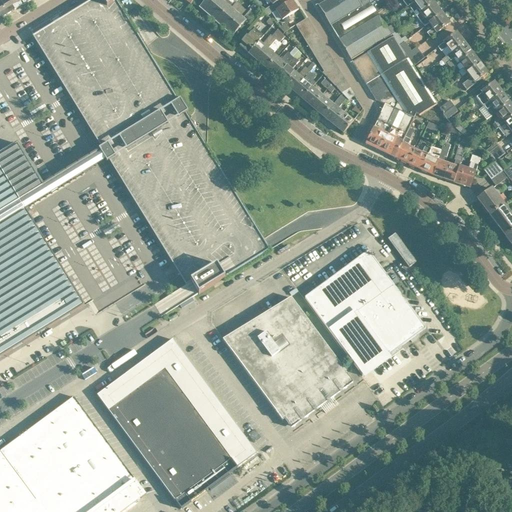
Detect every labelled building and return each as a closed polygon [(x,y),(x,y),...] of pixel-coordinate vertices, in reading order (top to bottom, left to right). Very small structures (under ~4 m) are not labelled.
[(0,0),(0,4),(6,15),(14,10),(7,0),(0,0)] [(18,0),(7,0),(14,10),(21,6),(18,0)] [(110,0),(92,0),(69,15),(67,16),(40,32),(38,33),(33,37),(101,148),(106,145),(107,146),(108,145),(110,150),(114,156),(114,158),(182,116),(185,114),(186,113),(188,112),(187,111),(188,110),(182,100),(181,101),(180,99),(178,100),(178,101),(122,11),(119,6),(116,0),(112,3),(112,2),(110,0)] [(206,0),(200,8),(232,36),(256,8),(253,6),(251,8),(249,6),(246,11),(236,2),(238,0),(206,0)] [(269,7),(262,12),(267,16),(272,13),(278,23),(298,10),(294,3),(292,1),(292,0),(291,1),(290,1),(283,6),(279,1),(272,5),(269,7)] [(362,7),(357,0),(327,0),(318,6),(330,26),(362,7)] [(384,0),(369,0),(368,1),(369,3),(370,3),(374,9),(385,0),(384,0)] [(385,0),(374,9),(377,14),(389,6),(385,0)] [(431,0),(430,0),(416,0),(409,6),(417,16),(433,3),(431,0)] [(370,3),(369,3),(362,7),(330,26),(339,40),(379,16),(377,14),(374,9),(370,3)] [(425,27),(429,24),(441,14),(433,3),(417,16),(425,27)] [(442,15),(441,14),(429,24),(433,29),(427,33),(430,38),(449,24),(446,20),(447,19),(443,14),(442,15)] [(379,16),(339,40),(352,62),(361,57),(393,38),(393,37),(392,35),(387,29),(379,16)] [(270,19),(266,23),(271,27),(273,25),(275,23),(270,19)] [(299,32),(310,25),(307,19),(306,19),(295,26),(299,32)] [(303,37),(314,30),(310,25),(299,32),(303,37)] [(387,29),(392,35),(396,32),(391,26),(387,29)] [(241,44),(239,46),(248,54),(259,42),(264,36),(254,28),(251,32),(241,44)] [(259,42),(248,54),(257,62),(281,33),(278,30),(272,37),(270,35),(262,44),(259,42)] [(306,43),(318,36),(314,30),(303,37),(306,43)] [(281,33),(257,62),(266,70),(277,57),(273,54),(281,44),(280,43),(285,37),(281,33)] [(459,38),(456,33),(438,48),(441,52),(447,48),(451,53),(464,43),(463,43),(465,42),(461,37),(459,38)] [(397,34),(393,37),(393,38),(399,46),(404,42),(407,40),(405,37),(401,40),(397,34)] [(310,49),(321,42),(318,36),(306,43),(310,49)] [(409,60),(399,46),(393,38),(361,57),(352,62),(366,86),(409,60)] [(313,55),(325,48),(321,42),(310,49),(313,55)] [(399,46),(409,60),(409,61),(420,53),(416,48),(411,52),(404,42),(399,46)] [(464,43),(451,53),(447,56),(450,61),(447,64),(451,69),(459,63),(471,53),(464,43)] [(266,70),(276,77),(298,51),(295,48),(290,54),(287,52),(281,60),(277,57),(266,70)] [(317,60),(328,53),(325,48),(313,55),(317,60)] [(298,51),(276,77),(284,85),(295,72),(292,70),(298,62),(297,60),(301,55),(298,51)] [(320,66),(332,59),(328,53),(317,60),(320,66)] [(424,58),(420,53),(409,61),(413,67),(424,58)] [(479,63),(471,53),(459,63),(466,73),(479,63)] [(320,66),(324,72),(335,65),(332,59),(320,66)] [(422,80),(413,67),(409,61),(409,60),(366,86),(376,100),(385,105),(414,119),(416,114),(420,116),(438,105),(430,94),(426,87),(422,80)] [(298,75),(295,72),(284,85),(293,92),(315,66),(312,63),(307,69),(305,67),(298,75)] [(480,64),(479,63),(466,73),(470,78),(461,85),(466,91),(481,79),(480,78),(487,74),(483,69),(485,68),(481,63),(480,64)] [(339,71),(335,65),(324,72),(322,73),(324,75),(327,78),(339,71)] [(327,78),(332,84),(343,77),(339,71),(327,78)] [(310,73),(293,92),(302,99),(312,87),(315,84),(312,81),(316,77),(313,75),(310,73)] [(346,83),(343,77),(332,84),(337,89),(346,83)] [(337,89),(342,94),(350,89),(346,83),(337,89)] [(494,83),(475,97),(483,107),(484,106),(501,93),(501,92),(502,91),(498,86),(497,87),(494,83)] [(322,95),(312,87),(302,99),(311,108),(322,95)] [(354,95),(350,89),(342,94),(347,99),(348,101),(354,95)] [(496,113),(509,103),(501,93),(484,106),(491,116),(496,113)] [(332,104),(322,95),(311,108),(322,117),(332,104)] [(332,104),(322,117),(323,117),(323,118),(324,118),(324,119),(328,122),(333,126),(343,113),(338,109),(345,100),(341,96),(341,95),(333,105),(332,104)] [(450,100),(440,108),(443,114),(454,106),(450,100)] [(500,118),(494,122),(498,127),(511,116),(511,107),(509,103),(496,113),(500,118)] [(414,119),(385,105),(366,145),(395,158),(410,126),(414,119)] [(443,114),(446,120),(458,111),(454,106),(443,114)] [(353,121),(343,113),(333,126),(343,134),(353,121)] [(189,119),(185,114),(182,116),(114,158),(109,161),(180,276),(186,285),(186,286),(191,282),(198,293),(198,294),(199,295),(223,279),(224,279),(225,278),(266,253),(270,251),(268,249),(263,240),(234,192),(203,143),(201,138),(192,124),(189,119)] [(511,116),(498,127),(506,137),(511,132),(511,116)] [(447,132),(458,135),(459,132),(450,125),(447,132)] [(410,126),(395,158),(407,164),(414,149),(407,146),(414,132),(413,131),(415,128),(410,126)] [(466,137),(469,134),(463,129),(460,133),(466,137)] [(469,134),(466,137),(473,142),(475,139),(469,134)] [(441,150),(432,176),(433,176),(442,180),(444,180),(449,164),(448,163),(444,162),(445,157),(447,158),(451,145),(443,143),(441,150)] [(449,164),(444,180),(454,183),(459,166),(464,150),(466,145),(460,143),(458,148),(454,160),(455,161),(454,165),(449,164)] [(491,156),(501,149),(496,143),(485,152),(491,156)] [(0,224),(25,209),(24,208),(23,208),(20,204),(19,202),(19,201),(43,186),(17,144),(0,154),(0,224)] [(414,149),(407,164),(408,165),(409,165),(415,168),(419,170),(429,148),(424,146),(421,152),(416,150),(414,149)] [(429,148),(419,170),(432,176),(441,150),(430,147),(429,148)] [(501,149),(491,156),(495,162),(505,154),(501,149)] [(459,166),(454,183),(470,189),(480,158),(473,156),(468,169),(459,166)] [(485,171),(492,180),(503,172),(503,171),(496,163),(485,171)] [(511,172),(508,167),(503,171),(503,172),(506,174),(508,177),(511,181),(511,179),(511,172)] [(503,172),(492,180),(496,186),(508,177),(506,174),(503,172)] [(482,205),(490,215),(503,204),(491,189),(478,199),(478,200),(480,198),(484,203),(482,205)] [(511,231),(511,215),(503,204),(490,215),(492,214),(500,225),(498,226),(506,236),(511,231)] [(84,305),(25,210),(25,209),(0,224),(0,357),(37,335),(40,333),(84,306),(84,305)] [(395,234),(388,239),(409,268),(416,262),(395,234)] [(424,327),(395,288),(368,251),(305,298),(362,376),(367,373),(365,370),(369,369),(373,366),(383,356),(385,359),(423,331),(424,327)] [(223,340),(278,415),(282,421),(284,419),(291,428),(301,421),(294,412),(297,410),(304,419),(314,412),(307,402),(310,400),(317,409),(327,402),(325,400),(328,397),(330,400),(339,393),(333,384),(336,381),(343,390),(352,383),(346,374),(346,373),(291,298),(223,340)] [(116,381),(97,396),(181,510),(188,504),(209,489),(210,491),(211,490),(210,488),(228,475),(229,477),(230,476),(228,475),(257,454),(173,340),(135,367),(116,381)] [(122,511),(145,495),(74,398),(0,451),(0,460),(38,511),(122,511)] [(38,511),(0,460),(0,511),(38,511)]
